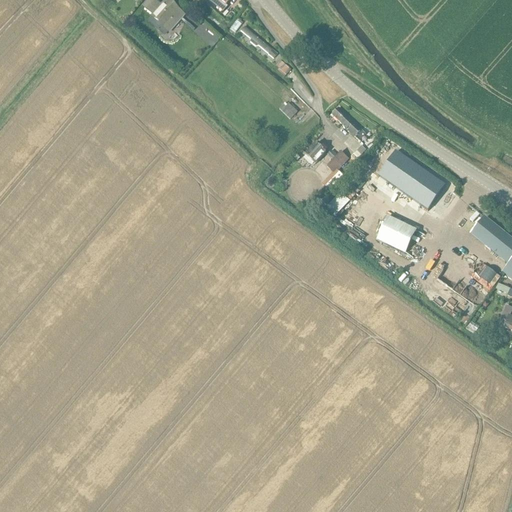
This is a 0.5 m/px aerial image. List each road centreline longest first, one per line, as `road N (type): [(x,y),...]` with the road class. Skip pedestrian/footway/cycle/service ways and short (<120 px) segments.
road 1 (tertiary): [(476,176),(350,90),(265,0)]
road 2 (residential): [(254,0),(314,91),(324,123),(348,147)]
